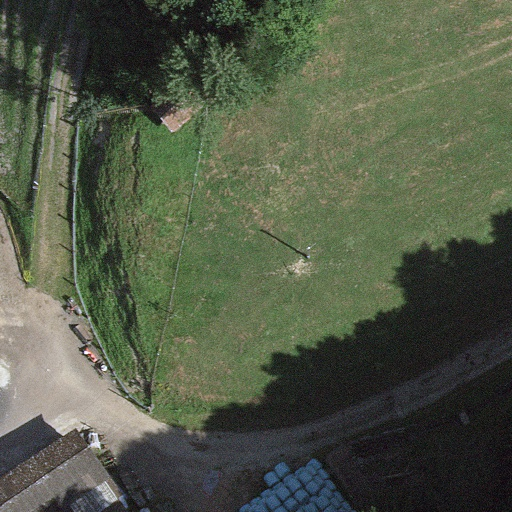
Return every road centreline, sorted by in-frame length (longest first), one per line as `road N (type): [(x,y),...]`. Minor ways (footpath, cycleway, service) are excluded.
road 1 (track): [(59,371),(164,437),(228,450),(329,429),(511,341)]
road 2 (track): [(84,0),(65,84),(50,239),(59,371)]
